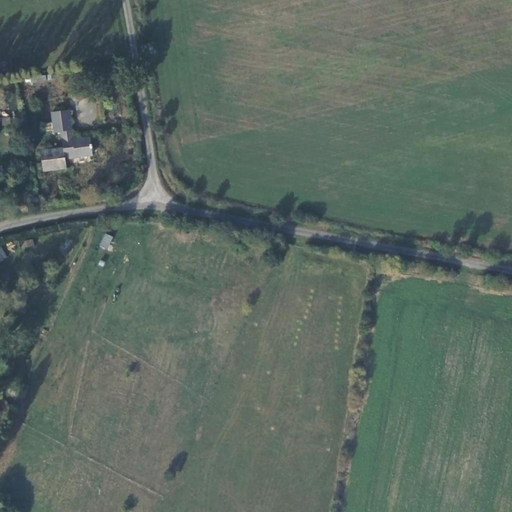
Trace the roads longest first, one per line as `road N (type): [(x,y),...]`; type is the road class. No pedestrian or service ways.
road 1 (unclassified): [(511,266),(158,205)]
road 2 (unclassified): [(158,205),(130,0)]
road 3 (unclassified): [(158,205),(0,229)]
